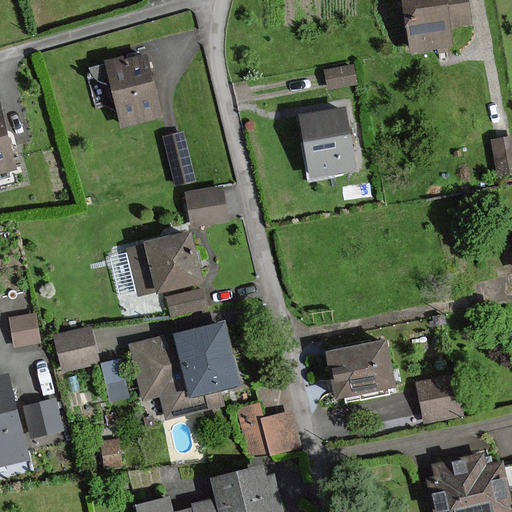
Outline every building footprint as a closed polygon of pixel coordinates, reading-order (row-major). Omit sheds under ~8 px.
[(470,22),(466,0),(406,0),(415,50),(451,44),(448,26),(470,22)] [(144,58),(107,67),(122,125),(158,116),(144,58)] [(352,67),(326,71),(329,89),(355,84),(352,67)] [(300,118),(312,177),(353,169),(341,110),(300,118)] [(0,115),(0,171),(13,169),(0,115)] [(194,180),(183,133),(165,137),(176,184),(194,180)] [(511,173),(511,136),(493,140),(499,176),(511,173)] [(220,186),(188,192),(195,226),(227,220),(220,186)] [(128,248),(139,296),(157,291),(201,281),(189,234),(146,244),(128,248)] [(206,307),(201,290),(168,298),(172,316),(206,307)] [(39,342),(35,314),(10,318),(15,346),(39,342)] [(226,324),(133,345),(140,378),(145,399),(161,395),(166,417),(223,404),(219,390),(240,385),(226,324)] [(98,363),(91,328),(56,336),(63,370),(98,363)] [(394,384),(386,342),(329,353),(337,395),(394,384)] [(122,353),(102,356),(107,395),(127,393),(122,353)] [(7,375),(0,376),(0,465),(28,458),(7,375)] [(452,379),(418,386),(425,420),(458,413),(452,379)] [(62,430),(55,400),(26,406),(33,437),(62,430)] [(300,448),(292,412),(262,419),(259,404),(239,409),(250,455),(270,451),(271,454),(300,448)] [(120,465),(118,440),(103,442),(105,467),(120,465)] [(511,511),(511,508),(503,463),(485,467),(482,455),(435,465),(437,477),(429,478),(435,511),(511,511)] [(272,511),(262,465),(205,478),(211,504),(173,511),(167,511),(165,500),(134,507),(134,511),(272,511)]
